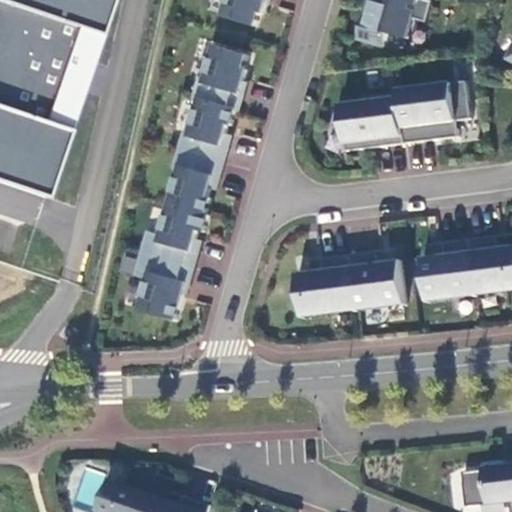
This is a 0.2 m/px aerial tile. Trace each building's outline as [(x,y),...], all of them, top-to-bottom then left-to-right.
[(119,0),(0,0),(0,185),(51,202),(119,0)] [(230,0),(225,18),(259,28),(263,14),(266,15),(270,0),(230,0)] [(375,0),(371,16),(367,15),(360,40),(386,47),(390,34),(410,40),(415,19),(429,23),(435,2),(428,0),(375,0)] [(197,98),(202,100),(240,110),(243,111),(247,95),(244,94),(250,71),(247,70),(251,57),(217,47),(207,82),(203,80),(197,98)] [(471,82),(401,91),(402,93),(408,145),(427,143),(426,137),(436,135),(437,142),(463,138),(461,122),(476,120),(471,82)] [(408,145),(402,93),(368,98),(368,102),(342,106),(336,127),(347,131),(350,153),(408,145)] [(188,134),(182,151),(228,164),(232,148),(226,146),(231,126),(235,127),(240,110),(202,100),(192,134),(188,134)] [(182,171),(172,205),(210,216),(214,200),(211,199),(217,179),(223,180),(228,164),(182,151),(177,170),(182,171)] [(151,234),(145,255),(198,270),(202,254),(196,252),(202,232),(208,234),(213,217),(210,216),(172,205),(163,237),(151,234)] [(507,236),(473,240),(480,296),(511,292),(511,249),(508,250),(507,236)] [(432,302),(480,296),(473,240),(436,245),(438,259),(427,260),(427,258),(425,259),(431,304),(432,304),(432,302)] [(390,251),(354,255),(361,313),(362,313),(362,311),(409,305),(409,307),(410,307),(404,262),(403,262),(404,263),(392,264),(390,251)] [(193,286),(198,270),(145,255),(139,276),(151,280),(142,312),(180,322),(190,286),(193,286)] [(360,313),(361,313),(354,255),(320,259),(322,273),(302,276),(301,274),(300,274),(306,320),(307,319),(307,318),(360,311),(360,313)] [(488,471),(466,473),(470,508),(511,502),(511,464),(487,467),(488,471)] [(213,511),(215,507),(187,497),(184,505),(114,481),(103,511),(213,511)]
